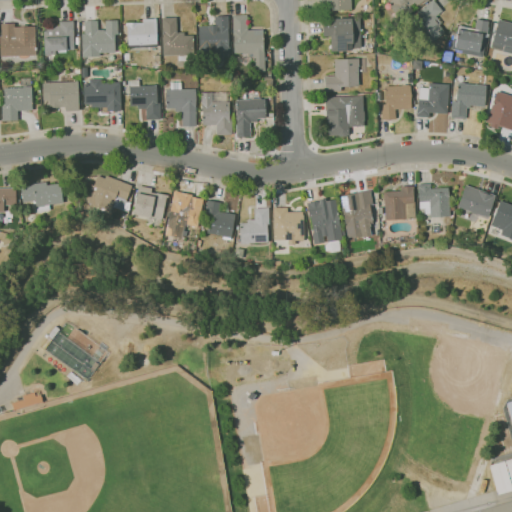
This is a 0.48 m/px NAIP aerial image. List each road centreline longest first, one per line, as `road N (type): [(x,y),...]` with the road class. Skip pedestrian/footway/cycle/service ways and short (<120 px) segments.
road 1 (residential): [(511,171),(452,150),(249,173),(119,144),(0,159)]
road 2 (residential): [(287,0),(297,171)]
